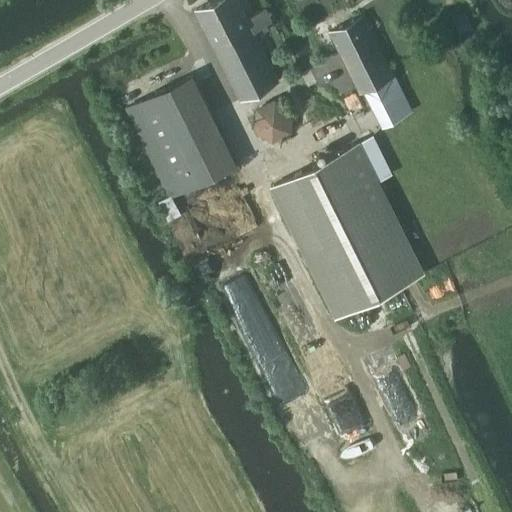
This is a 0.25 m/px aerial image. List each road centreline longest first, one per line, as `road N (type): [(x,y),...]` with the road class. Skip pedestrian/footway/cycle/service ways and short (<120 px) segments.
road 1 (track): [(0,357),(80,511)]
road 2 (unclassified): [(148,0),(0,88)]
